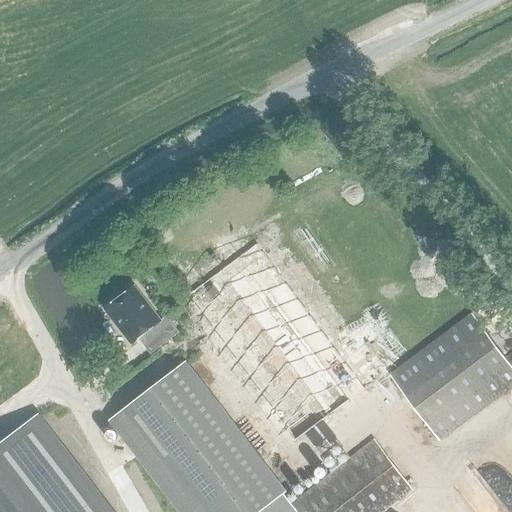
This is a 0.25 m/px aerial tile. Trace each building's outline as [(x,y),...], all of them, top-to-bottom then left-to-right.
[(263,251),(176,313),(190,333),(207,321),(291,437),(361,386),(263,251)] [(166,317),(160,322),(133,287),(105,309),(131,344),(155,326),(168,342),(179,333),(166,317)] [(511,387),(511,367),(471,314),(391,375),(440,441),(511,387)] [(280,511),(291,504),(284,494),(286,492),(186,362),(108,422),(177,511),(280,511)] [(106,511),(34,419),(0,445),(0,511),(106,511)] [(308,443),(324,464),(316,469),(323,478),(353,455),(348,448),(339,454),(323,432),(308,443)] [(280,511),(385,511),(413,490),(374,440),(291,504),(280,511)]
